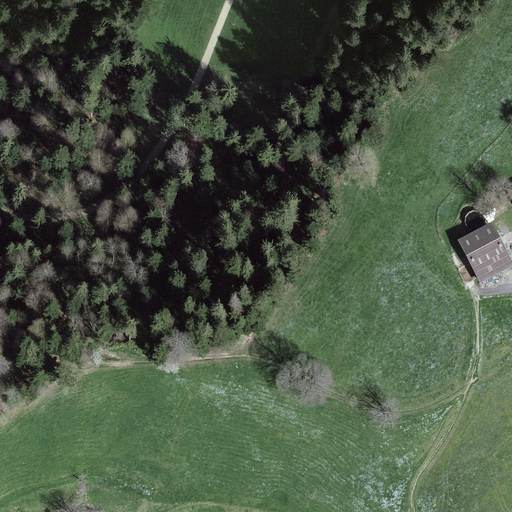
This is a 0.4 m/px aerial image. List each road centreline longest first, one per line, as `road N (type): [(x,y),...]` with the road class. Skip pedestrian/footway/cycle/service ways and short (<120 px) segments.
road 1 (track): [(230,0),(183,111),(142,173),(80,216),(0,213)]
road 2 (track): [(473,380),(415,480),(414,511)]
